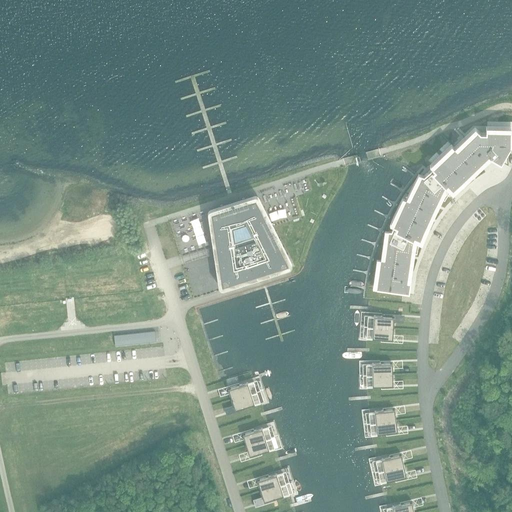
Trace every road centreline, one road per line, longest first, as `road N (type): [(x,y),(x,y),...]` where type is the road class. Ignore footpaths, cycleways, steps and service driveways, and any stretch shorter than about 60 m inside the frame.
road 1 (residential): [(239,511),(147,224)]
road 2 (residential): [(423,393),(479,324),(496,287),(501,202),(511,175)]
road 3 (residential): [(447,511),(423,393)]
